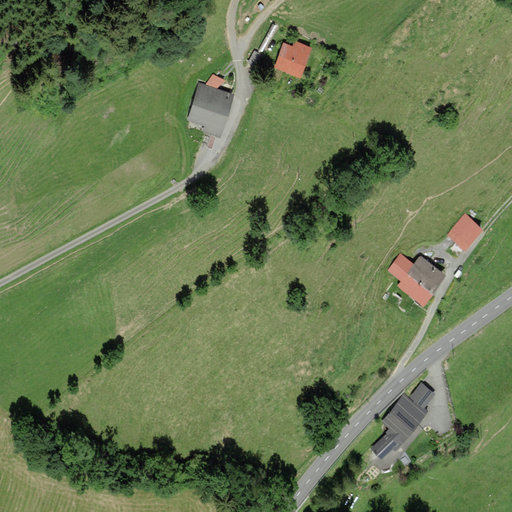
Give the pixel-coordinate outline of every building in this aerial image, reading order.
[(292,46),(284,43),(275,65),(298,74),(310,47),(295,41),(292,46)] [(209,81),(225,82),(225,73),(209,72),(209,81)] [(231,95),(200,85),(189,120),(206,125),(204,131),(218,136),(231,95)] [(480,227),(465,215),(449,234),(465,246),(480,227)] [(414,264),(401,255),(390,269),(403,279),(399,284),(422,301),(443,273),(420,256),(414,264)] [(421,382),(408,398),(422,409),(434,393),(421,382)] [(408,398),(404,394),(382,420),(391,428),(386,434),(398,445),(426,412),(422,409),(408,398)] [(398,445),(386,434),(372,446),(381,457),(398,445)]
